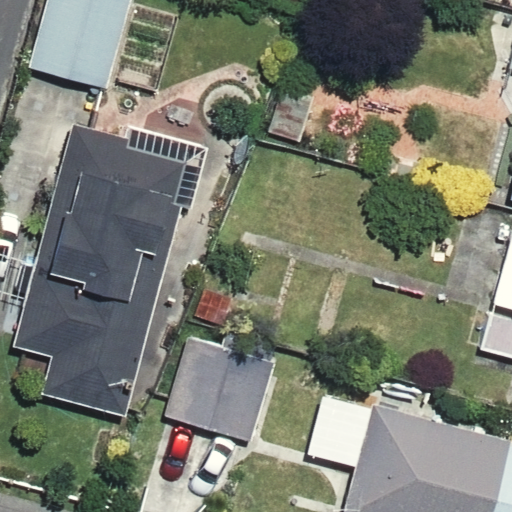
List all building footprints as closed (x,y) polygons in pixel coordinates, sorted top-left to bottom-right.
[(100,82),(122,0),(28,0),(12,57),(100,82)] [(511,139),(500,191),(511,193),(511,52),(510,59),(511,59),(511,139)] [(301,142),(321,76),(277,62),(256,128),(301,142)] [(26,385),(100,408),(179,160),(66,124),(0,330),(0,338),(37,351),(26,385)] [(511,223),(499,221),(471,349),(511,357),(511,368),(506,396),(511,397),(511,223)] [(237,343),(182,323),(151,410),(206,429),(237,343)] [(511,511),(511,429),(362,394),(335,509),(346,511),(511,511)]
